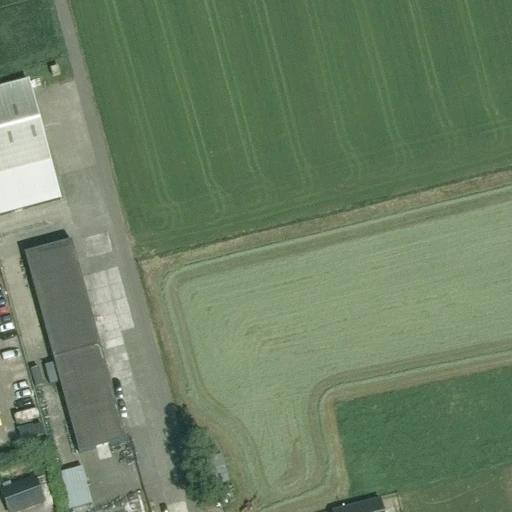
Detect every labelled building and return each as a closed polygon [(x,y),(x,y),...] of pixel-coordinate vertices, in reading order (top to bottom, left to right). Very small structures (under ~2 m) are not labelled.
[(57,80),(64,78),(62,70),(55,72),(57,80)] [(0,94),(0,178),(54,164),(33,85),(0,94)] [(83,457),(130,444),(76,245),(29,258),(83,457)] [(0,494),(6,511),(23,511),(45,504),(36,477),(0,490),(0,494)] [(337,511),(381,511),(379,502),(337,511)]
